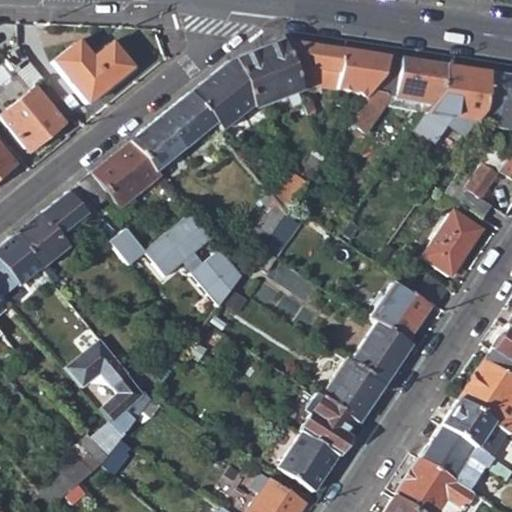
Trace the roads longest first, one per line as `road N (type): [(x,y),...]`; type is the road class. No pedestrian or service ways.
road 1 (residential): [(244,0),(202,55),(0,218)]
road 2 (residential): [(511,251),(341,511)]
road 3 (tertiary): [(511,38),(275,0)]
